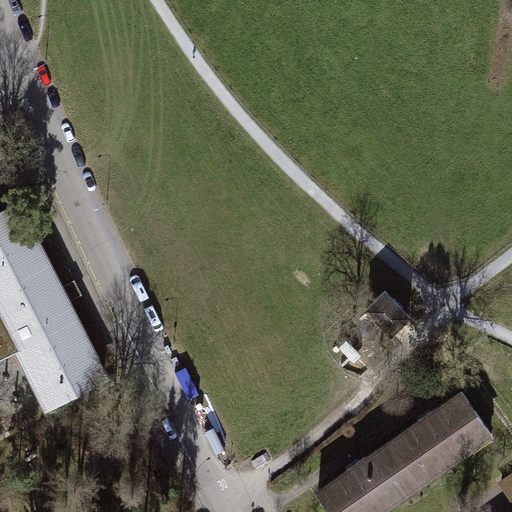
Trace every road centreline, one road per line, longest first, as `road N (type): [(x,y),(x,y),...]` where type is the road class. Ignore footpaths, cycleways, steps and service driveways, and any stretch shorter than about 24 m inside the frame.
road 1 (residential): [(0,15),(230,511)]
road 2 (track): [(443,308),(261,146),(208,85),(155,0)]
road 3 (track): [(443,308),(336,417),(228,509)]
